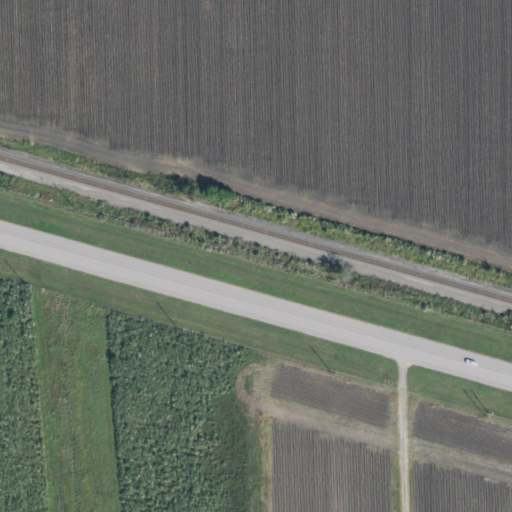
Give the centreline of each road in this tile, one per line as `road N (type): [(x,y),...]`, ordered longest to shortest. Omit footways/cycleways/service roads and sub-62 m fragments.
road 1 (residential): [(0,119),(511,264)]
road 2 (primary): [(511,379),(0,237)]
